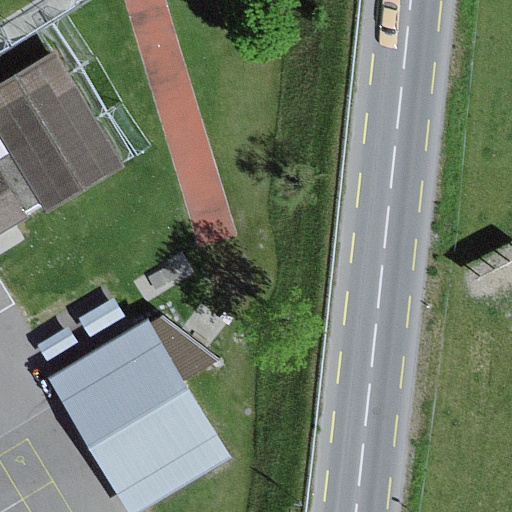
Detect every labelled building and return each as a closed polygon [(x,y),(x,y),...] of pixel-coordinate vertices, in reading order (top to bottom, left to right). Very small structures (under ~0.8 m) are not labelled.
[(56,52),(0,85),(0,128),(14,152),(43,201),(48,210),(124,165),(56,52)] [(0,159),(0,232),(28,217),(25,212),(43,201),(14,152),(0,160),(0,159)] [(115,298),(82,319),(92,335),(125,314),(115,298)] [(148,322),(50,380),(128,511),(139,511),(230,458),(148,322)] [(67,328),(36,346),(45,361),(76,343),(67,328)]
